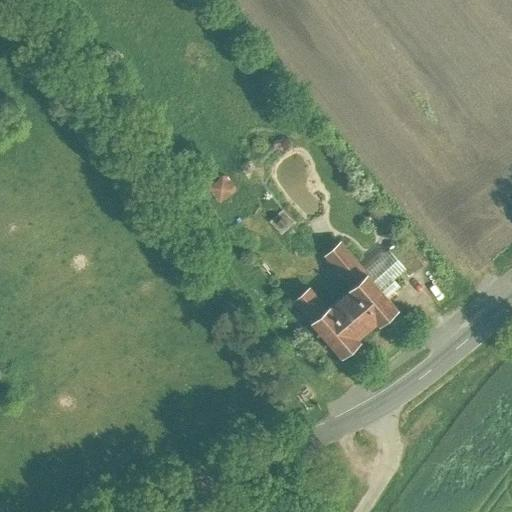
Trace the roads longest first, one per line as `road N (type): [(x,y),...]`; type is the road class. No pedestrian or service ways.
road 1 (track): [(25,0),(344,424)]
road 2 (secondary): [(511,299),(416,381),(327,432)]
road 3 (secondary): [(149,511),(327,432)]
